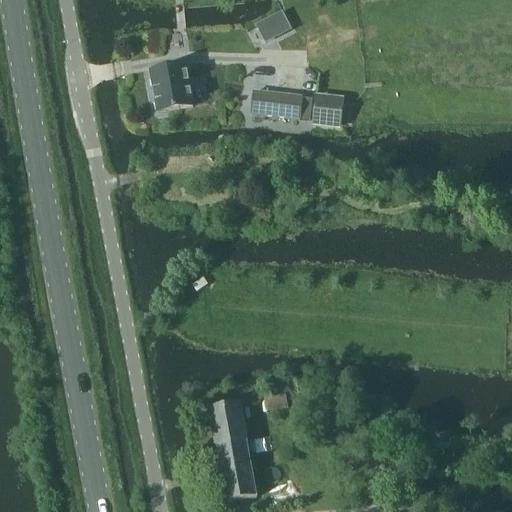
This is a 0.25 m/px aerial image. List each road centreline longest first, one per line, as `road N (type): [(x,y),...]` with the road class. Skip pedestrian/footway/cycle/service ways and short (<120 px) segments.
road 1 (residential): [(158,511),(66,0)]
road 2 (secondary): [(101,511),(14,0)]
